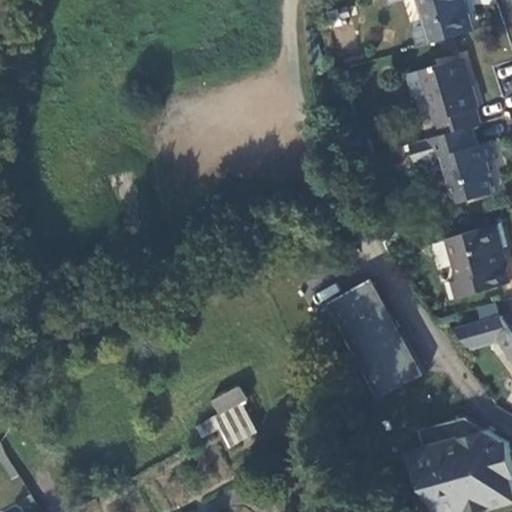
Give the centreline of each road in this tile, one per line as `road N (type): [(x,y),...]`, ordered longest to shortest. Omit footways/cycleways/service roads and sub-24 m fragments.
road 1 (unknown): [(511,430),(443,362),(364,242)]
road 2 (track): [(50,293),(44,474)]
